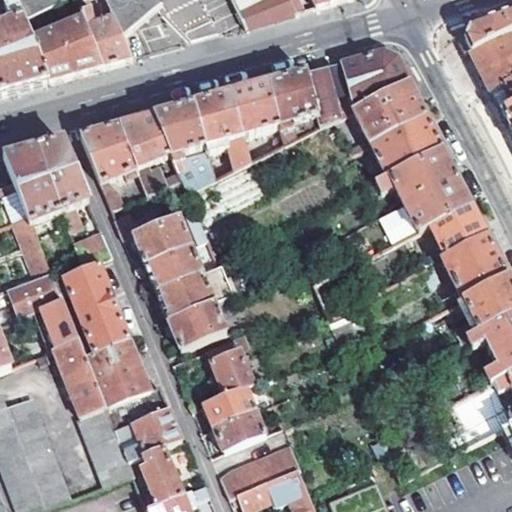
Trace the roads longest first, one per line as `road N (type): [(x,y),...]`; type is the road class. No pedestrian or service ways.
road 1 (secondary): [(0,129),(408,17)]
road 2 (secondary): [(408,17),(511,215)]
